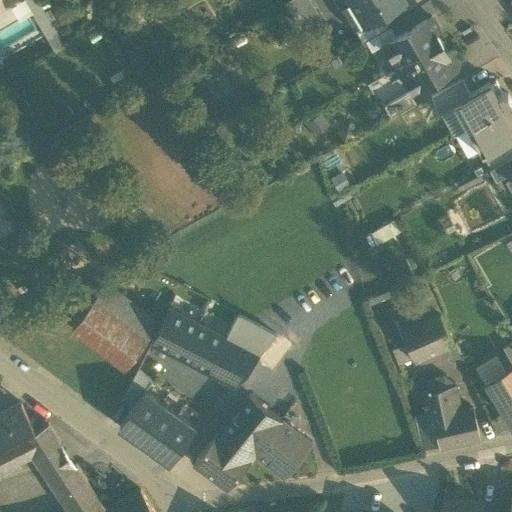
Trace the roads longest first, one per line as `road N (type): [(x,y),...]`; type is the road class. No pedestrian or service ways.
road 1 (residential): [(511,444),(179,510)]
road 2 (residential): [(0,359),(155,480),(179,510)]
